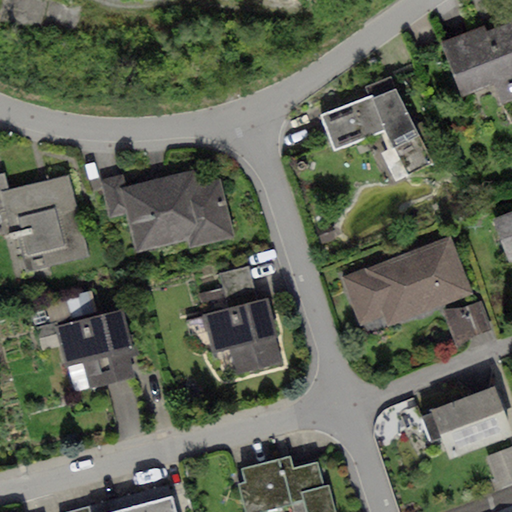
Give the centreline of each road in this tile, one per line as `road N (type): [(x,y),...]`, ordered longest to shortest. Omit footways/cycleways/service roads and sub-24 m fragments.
road 1 (residential): [(0,494),(346,408)]
road 2 (residential): [(346,408),(249,112)]
road 3 (residential): [(249,112),(198,125),(94,131),(0,109)]
road 4 (residential): [(249,112),(289,94),(426,0)]
road 5 (residential): [(346,408),(511,342)]
